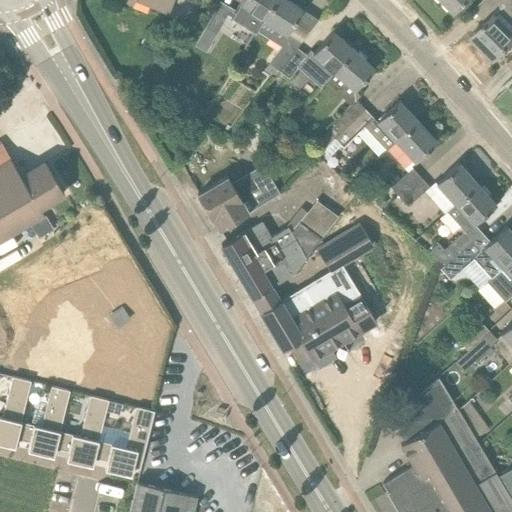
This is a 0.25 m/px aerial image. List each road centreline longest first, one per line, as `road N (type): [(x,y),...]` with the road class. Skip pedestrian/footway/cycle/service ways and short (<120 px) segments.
road 1 (primary): [(326,508),(144,205)]
road 2 (primary): [(1,4),(130,199),(144,205)]
road 3 (primary): [(144,205),(145,192),(45,0)]
road 4 (residential): [(511,155),(369,0)]
